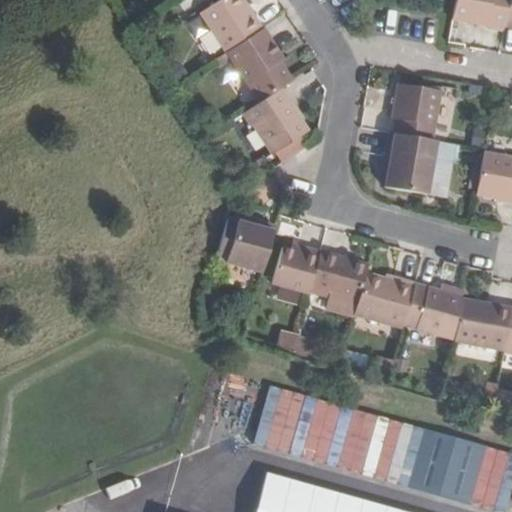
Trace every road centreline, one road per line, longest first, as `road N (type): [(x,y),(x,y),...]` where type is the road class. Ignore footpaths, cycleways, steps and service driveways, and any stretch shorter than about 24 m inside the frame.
road 1 (residential): [(333,43),(346,93),(331,197),(344,209),(511,254)]
road 2 (residential): [(511,74),(333,43)]
